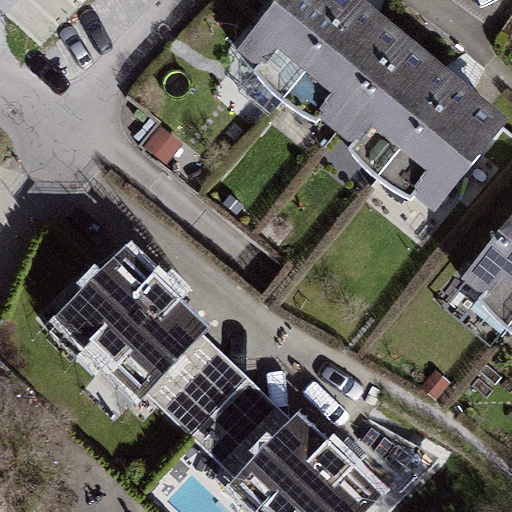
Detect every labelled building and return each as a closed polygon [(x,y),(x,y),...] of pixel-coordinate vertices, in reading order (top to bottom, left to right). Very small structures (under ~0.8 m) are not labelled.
[(286,94),(362,0),(281,0),(238,55),(286,94)] [(335,133),(418,31),(379,0),(362,0),(286,94),(335,133)] [(466,70),(418,31),(335,133),(383,172),(466,70)] [(511,106),(466,70),(383,172),(432,211),(511,112),(511,106)] [(511,312),(511,213),(458,280),(507,319),(511,312)] [(205,317),(112,239),(55,307),(147,385),(205,317)] [(370,511),(397,482),(300,399),(232,476),(273,511),(370,511)]
